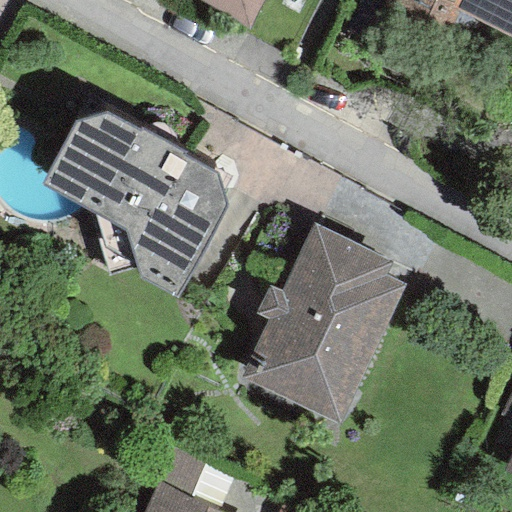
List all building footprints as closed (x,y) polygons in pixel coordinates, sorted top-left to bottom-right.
[(253,0),(192,0),(239,26),(253,0)] [(511,0),(450,0),(447,7),(511,41),(511,0)] [(76,120),(42,182),(91,212),(123,229),(137,269),(175,292),(227,205),(216,171),(108,109),(76,120)] [(336,428),(405,286),(388,278),(394,265),(312,225),(280,291),(267,284),(252,315),(263,319),(246,353),(260,359),(247,385),(336,428)] [(220,511),(217,511),(233,476),(172,449),(143,511),(220,511)] [(511,450),(503,470),(511,474),(511,450)] [(276,511),(307,511),(308,510),(282,499),(276,511)]
